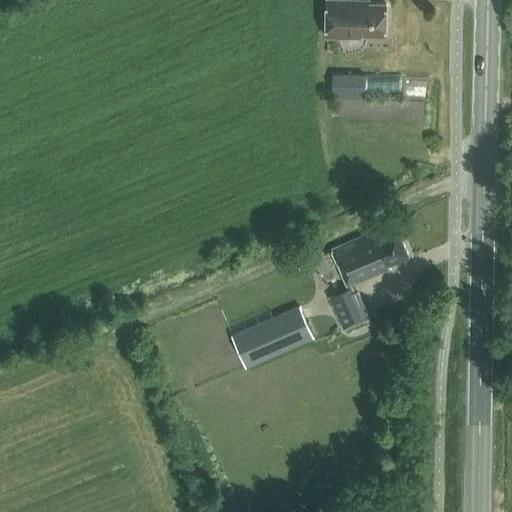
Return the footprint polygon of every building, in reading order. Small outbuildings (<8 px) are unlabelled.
[(386,34),(386,3),(360,2),(359,0),(327,0),(327,36),(359,36),(359,33),(386,34)] [(376,88),(407,87),(406,73),(375,74),(376,88)] [(364,97),(364,77),(337,76),(336,96),(364,97)] [(389,265),(410,255),(396,226),(376,235),(374,230),(331,249),(348,287),(329,295),(344,330),(371,318),(355,284),(391,268),(389,265)] [(245,367),(314,337),(300,304),(231,334),(245,367)]
